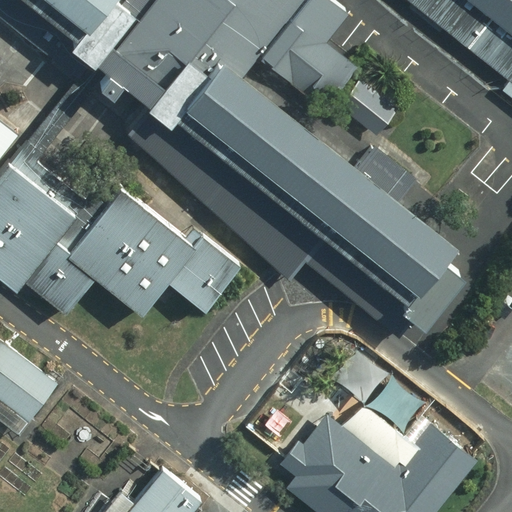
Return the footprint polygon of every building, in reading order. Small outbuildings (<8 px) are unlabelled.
[(31,0),(81,37),(109,0),(31,0)] [(110,0),(81,37),(172,107),(218,50),(242,68),(264,45),(334,100),(360,69),(323,40),(347,4),(342,0),(110,0)] [(511,0),(394,0),(511,92),(511,0)] [(218,50),(172,107),(418,305),(465,248),(242,68),(218,50)] [(7,150),(0,159),(0,271),(58,314),(92,268),(145,308),(170,274),(211,305),(240,266),(122,179),(95,215),(7,150)] [(60,379),(0,332),(0,396),(29,419),(60,379)] [(332,370),(332,373),(343,378),(353,385),(360,391),(364,395),(366,396),(370,391),(375,384),(383,377),(390,371),(382,364),(371,357),(364,349),(359,343),(356,343),(353,349),(345,359),(338,367),(332,370)] [(376,395),(367,399),(377,403),(390,412),(400,422),(405,429),(407,426),(410,419),(414,411),(421,403),(429,397),(418,393),(411,389),(401,381),(392,372),(388,381),(384,388),(376,395)] [(295,477),(286,489),(316,511),(437,511),(478,460),(431,423),(396,468),(326,414),(302,444),(298,441),(279,465),(295,477)] [(161,458),(121,511),(185,511),(202,489),(161,458)]
